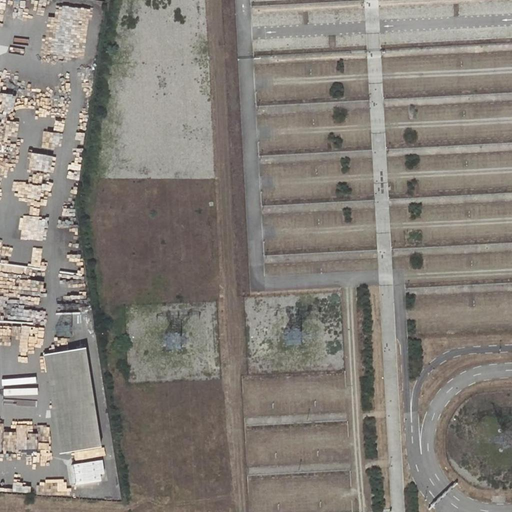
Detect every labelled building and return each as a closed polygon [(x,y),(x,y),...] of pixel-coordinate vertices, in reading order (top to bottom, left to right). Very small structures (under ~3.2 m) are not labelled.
[(49,168),(50,153),(27,151),(26,166),(49,168)] [(0,221),(29,228),(32,216),(0,209),(0,221)] [(20,237),(20,252),(39,252),(39,237),(20,237)] [(79,350),(39,356),(55,456),(95,450),(79,350)] [(39,443),(4,443),(4,436),(0,435),(0,453),(19,453),(19,457),(40,457),(39,443)] [(69,465),(70,485),(101,483),(100,463),(69,465)]
